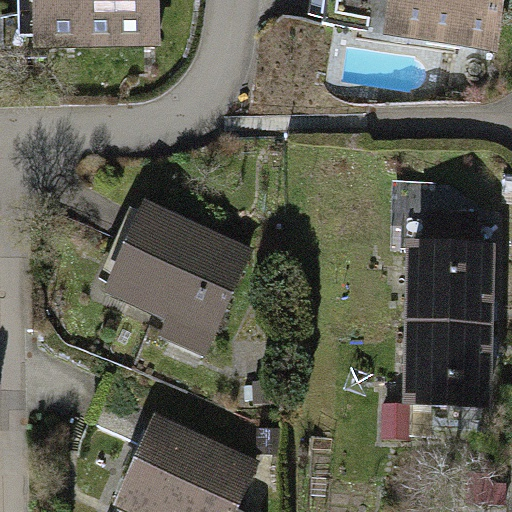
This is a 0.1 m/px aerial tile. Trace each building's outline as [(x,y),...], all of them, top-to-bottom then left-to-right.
[(156,0),(36,0),(37,43),(158,40),(156,0)] [(503,0),(327,0),(324,25),(496,50),(503,0)] [(145,211),(110,291),(214,336),(249,256),(145,211)] [(448,254),(414,253),(412,330),(488,331),(489,255),(474,254),(475,216),(448,216),(448,254)] [(488,331),(412,330),(410,406),(486,408),(488,331)] [(410,441),(409,411),(385,412),(386,442),(410,441)] [(155,425),(121,504),(138,511),(236,511),(254,469),(155,425)]
